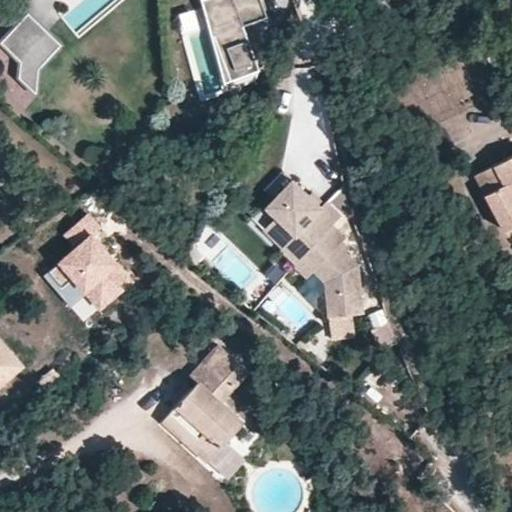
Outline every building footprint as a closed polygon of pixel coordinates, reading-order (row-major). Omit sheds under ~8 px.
[(200,0),(223,82),(259,69),(243,24),(267,15),(261,0),(200,0)] [(197,7),(177,11),(181,33),(202,29),(197,7)] [(48,32),(28,12),(0,42),(20,61),(48,32)] [(38,69),(61,44),(48,32),(20,61),(18,77),(35,93),(36,93),(38,69)] [(457,66),(423,82),(439,114),(472,98),(457,66)] [(58,135),(67,117),(45,106),(36,124),(58,135)] [(511,154),(475,174),(504,230),(511,225),(511,154)] [(342,215),(326,200),(321,205),(291,177),(264,206),(274,216),(293,234),(281,246),(280,248),(295,263),(332,225),(342,215)] [(349,207),(343,184),(326,200),(342,215),(349,207)] [(293,234),(274,216),(263,228),(281,246),(293,234)] [(363,312),(358,263),(345,250),(338,244),(342,241),(345,237),(332,225),(295,263),(294,264),(306,276),(312,269),(323,280),(327,315),(363,312)] [(126,277),(91,235),(41,276),(84,326),(105,309),(98,301),(126,277)] [(348,247),(342,241),(338,244),(345,250),(348,247)] [(205,255),(192,243),(184,255),(196,264),(205,255)] [(401,349),(395,328),(379,333),(385,354),(401,349)] [(0,385),(23,365),(0,339),(0,385)] [(220,400),(247,370),(218,343),(189,376),(195,382),(175,405),(204,430),(189,446),(206,461),(242,420),(220,400)] [(204,430),(175,405),(161,421),(189,446),(204,430)]
